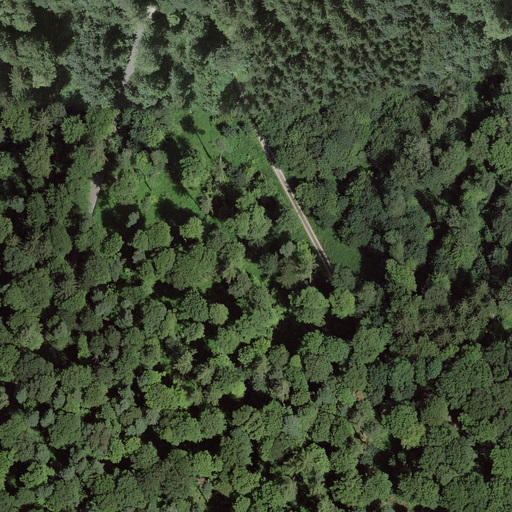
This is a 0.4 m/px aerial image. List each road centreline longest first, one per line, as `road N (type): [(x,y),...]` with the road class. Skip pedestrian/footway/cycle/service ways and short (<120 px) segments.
road 1 (track): [(511,479),(365,333),(260,139),(215,15),(190,3),(143,10)]
road 2 (unclassified): [(0,431),(88,210),(143,0)]
road 3 (track): [(59,293),(51,241),(52,45),(41,0)]
